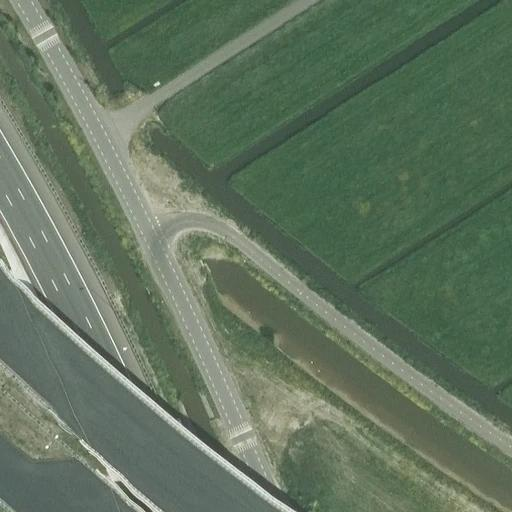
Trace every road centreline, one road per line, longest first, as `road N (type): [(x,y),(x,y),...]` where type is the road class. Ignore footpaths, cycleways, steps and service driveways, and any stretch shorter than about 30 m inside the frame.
road 1 (tertiary): [(271,511),(176,284),(21,0)]
road 2 (motorway): [(159,511),(117,400),(0,170)]
road 3 (motorway): [(227,511),(0,321)]
